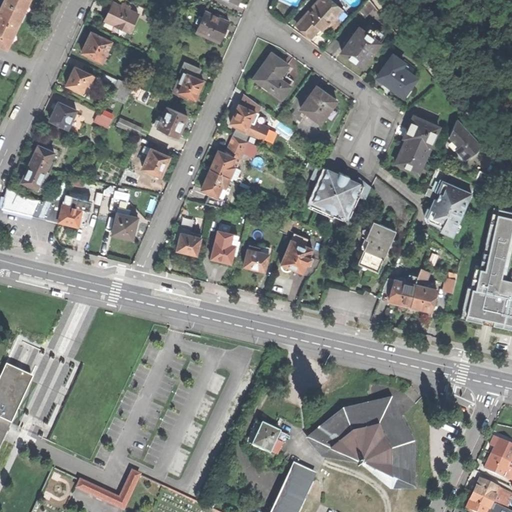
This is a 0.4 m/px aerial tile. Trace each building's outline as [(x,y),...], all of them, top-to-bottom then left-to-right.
[(0,42),(7,45),(16,26),(24,9),(6,0),(1,10),(0,9),(0,42)] [(5,0),(6,0),(24,9),(28,0),(5,0)] [(336,17),(342,11),(330,0),(318,0),(319,0),(297,24),(304,30),(311,37),(319,27),(324,31),(329,25),(335,30),(342,23),(336,17)] [(129,32),(137,14),(112,2),(109,11),(102,24),(113,29),(114,25),(129,32)] [(356,14),(363,20),(372,9),(366,3),(356,14)] [(196,32),(220,43),(224,33),(228,23),(205,12),(196,32)] [(351,60),(362,67),(379,43),(358,28),(341,52),(351,60)] [(82,53),(102,62),(111,42),(91,33),(86,43),(82,53)] [(289,87),(293,82),(282,73),(287,66),(279,60),(271,54),(254,79),(281,98),(289,87)] [(414,69),(404,62),(403,63),(392,56),(377,78),(403,96),(416,78),(411,75),(414,69)] [(185,98),(186,95),(195,99),(199,90),(203,81),(196,78),(200,69),(185,63),(181,71),(184,72),(179,83),(177,82),(172,93),(185,98)] [(286,76),(294,82),(298,76),(292,72),(297,67),(294,65),(286,76)] [(138,76),(148,81),(153,70),(143,66),(138,76)] [(84,98),(94,77),(74,68),(71,77),(66,86),(76,90),(75,93),(84,98)] [(118,80),(104,74),(101,81),(115,87),(110,98),(125,105),(130,93),(133,87),(118,80)] [(133,87),(130,93),(137,96),(141,89),(134,86),(133,87)] [(316,86),(300,109),(320,123),(336,101),(325,93),(316,86)] [(50,121),(68,129),(76,111),(58,103),(54,111),(50,121)] [(269,128),(263,125),(255,122),(257,117),(258,114),(239,105),(236,112),(231,123),(235,125),(234,129),(263,141),(269,128)] [(167,107),(161,121),(156,119),(153,125),(158,127),(158,128),(178,137),(179,136),(180,137),(182,132),(184,128),(183,127),(187,116),(167,107)] [(108,127),(112,119),(98,113),(94,121),(108,127)] [(259,118),(257,117),(255,122),(263,125),(266,118),(260,116),(259,118)] [(396,164),(417,173),(421,163),(423,164),(439,128),(413,117),(404,138),(406,139),(403,146),(396,164)] [(120,119),(117,126),(139,136),(142,129),(120,119)] [(278,120),(272,128),(288,139),(294,131),(278,120)] [(449,137),(468,158),(480,147),(469,135),(456,121),(449,137)] [(214,160),(210,169),(230,178),(234,167),(236,168),(247,143),(233,137),(226,154),(218,151),(214,160)] [(30,164),(49,173),(54,163),(50,161),(54,153),(38,146),(34,156),(30,164)] [(142,169),(161,177),(165,167),(169,157),(151,149),(142,169)] [(44,184),(49,173),(30,164),(26,172),(22,182),(37,190),(41,182),(44,184)] [(307,203),(347,222),(358,198),(365,201),(371,188),(359,178),(357,183),(353,181),(349,180),(350,177),(339,172),(338,175),(324,169),(316,165),(310,178),(317,181),(307,203)] [(440,231),(453,236),(475,184),(436,168),(424,195),(433,199),(431,204),(430,208),(433,210),(428,221),(442,227),(440,231)] [(206,192),(204,195),(209,196),(205,205),(213,207),(222,208),(223,209),(225,201),(221,200),(227,188),(226,187),(230,178),(210,169),(206,178),(201,190),(206,192)] [(20,203),(23,197),(7,189),(4,209),(11,211),(19,213),(23,204),(20,203)] [(26,214),(33,216),(39,201),(32,201),(23,197),(20,203),(23,204),(19,213),(26,214)] [(112,235),(133,240),(135,229),(138,218),(128,216),(129,211),(125,210),(127,202),(112,199),(109,211),(117,213),(112,235)] [(59,222),(64,201),(39,201),(33,216),(44,219),(59,222)] [(69,224),(78,226),(82,210),(74,208),(75,204),(64,201),(59,222),(69,224)] [(222,208),(213,207),(210,220),(219,222),(222,208)] [(472,284),(465,318),(511,328),(511,278),(511,272),(511,209),(498,207),(485,264),(480,262),(475,285),(472,284)] [(279,232),(288,235),(294,221),(285,218),(279,232)] [(358,265),(367,268),(372,270),(378,273),(395,231),(375,222),(372,230),(369,229),(365,239),(364,239),(360,248),(364,250),(360,260),(358,265)] [(189,230),(179,228),(176,239),(180,240),(177,250),(186,253),(196,255),(201,235),(190,233),(189,232),(189,230)] [(309,264),(311,259),(308,258),(311,249),(305,247),(308,240),(293,234),(290,241),(281,264),(281,267),(282,270),(284,271),(286,272),(290,271),(292,268),(296,270),(302,272),(306,263),(309,264)] [(235,255),(238,243),(227,241),(216,238),(211,259),(220,261),(230,263),(233,254),(235,255)] [(253,269),(264,271),(268,255),(269,248),(260,246),(259,248),(249,245),(244,267),(253,269)] [(407,283),(415,285),(417,277),(409,275),(407,283)] [(415,285),(407,283),(394,280),(386,278),(383,292),(391,294),(389,302),(398,304),(410,307),(415,285)] [(453,290),(455,280),(447,279),(445,291),(452,293),(453,290)] [(415,285),(410,307),(420,309),(431,312),(436,290),(415,285)] [(0,420),(11,426),(34,376),(8,364),(0,380),(0,420)] [(343,410),(309,437),(322,456),(362,464),(391,488),(413,488),(412,471),(412,443),(390,398),(343,410)] [(0,451),(9,431),(11,426),(0,420),(0,451)] [(271,451),(277,454),(282,443),(276,440),(280,431),(274,429),(257,421),(248,442),(270,453),(271,451)] [(511,445),(498,438),(497,441),(494,439),(492,443),(495,444),(491,453),(509,462),(511,455),(511,445)] [(511,480),(511,470),(506,468),(509,462),(491,453),(489,457),(484,468),(505,478),(506,477),(511,480)] [(294,464),(271,511),(296,511),(314,473),(294,464)] [(123,509),(139,474),(131,471),(118,497),(79,479),(76,487),(123,509)] [(485,511),(490,501),(505,508),(511,495),(500,489),(501,487),(480,477),(471,497),(466,508),(475,511),(485,511)]
